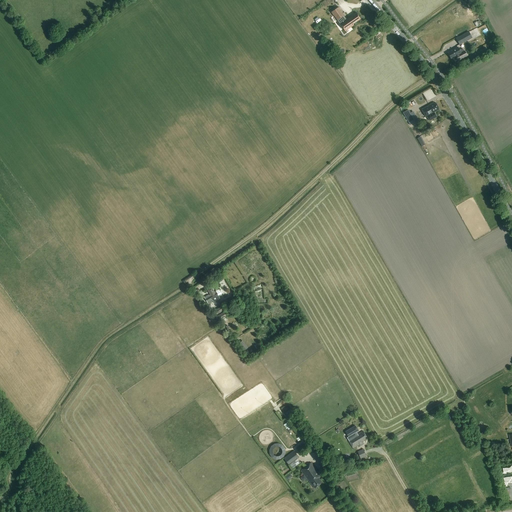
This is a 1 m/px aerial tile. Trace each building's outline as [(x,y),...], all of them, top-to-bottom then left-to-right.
[(338,7),(331,13),(333,16),(334,17),(334,16),(335,16),(338,20),(340,18),(343,23),(341,24),(340,25),(343,28),(345,32),(346,31),(351,27),(353,26),(354,25),(353,24),(361,19),(358,15),(356,13),(353,16),(346,20),(346,19),(344,17),(342,14),(343,13),(341,11),(338,7)] [(469,32),(456,39),(459,45),(472,38),(469,32)] [(459,51),(457,48),(448,53),(451,59),(455,57),(458,61),(467,56),(464,51),(463,52),(462,50),(459,51)] [(434,105),(434,103),(423,110),(427,117),(439,110),(438,108),(436,104),(434,105)] [(413,111),(405,116),(410,125),(418,120),(413,111)] [(214,294),(211,288),(207,290),(210,295),(208,296),(204,298),(208,304),(217,299),(217,298),(218,297),(216,293),(214,294)] [(238,343),(243,351),(247,348),(242,340),(238,343)] [(359,431),(355,426),(345,432),(348,437),(347,438),(354,449),(360,445),(361,446),(364,444),(362,442),(366,440),(365,438),(367,437),(363,431),(358,434),(357,433),(359,431)] [(363,449),(357,452),(360,458),(366,455),(363,449)] [(318,450),(312,454),(315,459),(322,455),(318,450)] [(293,451),(283,459),(288,465),(298,458),(293,451)] [(321,476),(311,462),(300,470),(311,485),(312,485),(314,488),(322,482),(318,477),(321,476)]
